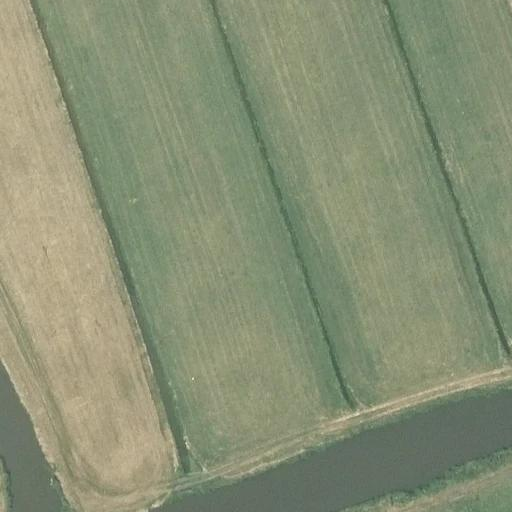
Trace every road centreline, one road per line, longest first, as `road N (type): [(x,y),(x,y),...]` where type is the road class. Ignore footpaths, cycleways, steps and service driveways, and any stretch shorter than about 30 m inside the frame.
road 1 (track): [(102,508),(511,372)]
road 2 (track): [(0,293),(102,511)]
